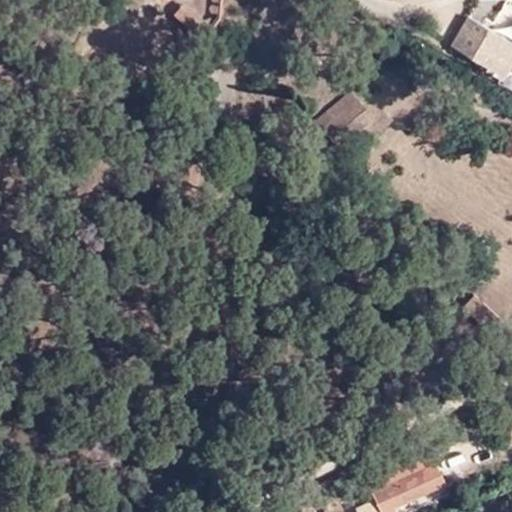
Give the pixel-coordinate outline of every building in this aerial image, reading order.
[(203,37),(214,27),(186,4),(176,15),(203,37)] [(493,77),(510,86),(511,82),(511,44),(500,38),(498,43),(476,32),(465,52),(497,68),(493,77)] [(345,153),(380,124),(356,97),(337,111),(323,127),(345,153)] [(319,124),(323,127),(337,111),(319,124)] [(495,329),(504,317),(476,292),(465,304),(495,329)] [(448,485),(433,454),(368,486),(381,511),(399,511),(398,510),(448,485)]
